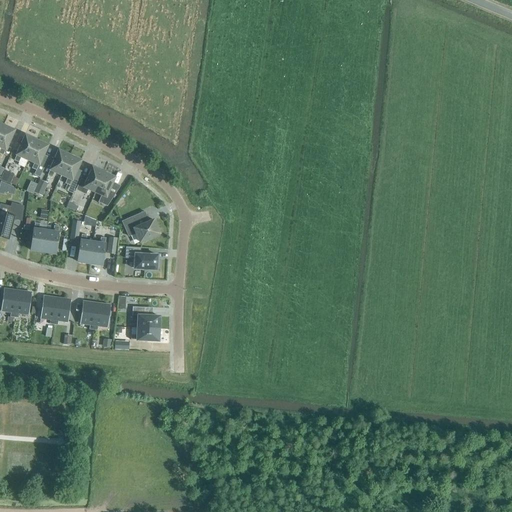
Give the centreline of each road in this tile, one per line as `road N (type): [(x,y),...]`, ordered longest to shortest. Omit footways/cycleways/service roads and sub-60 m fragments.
road 1 (residential): [(0,96),(97,140),(171,191),(187,220),(180,291)]
road 2 (residential): [(0,259),(79,282),(180,291)]
